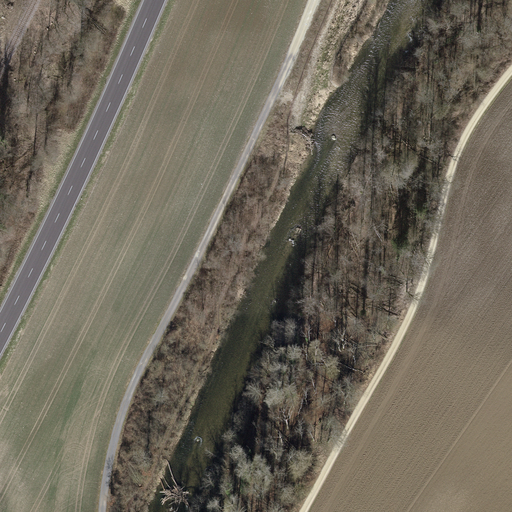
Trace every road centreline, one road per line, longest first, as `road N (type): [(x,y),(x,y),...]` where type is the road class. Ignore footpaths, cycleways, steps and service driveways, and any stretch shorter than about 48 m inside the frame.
road 1 (track): [(103,511),(110,455),(133,389),(315,0)]
road 2 (track): [(511,73),(459,154),(413,314),(305,511)]
road 3 (primary): [(154,0),(0,339)]
